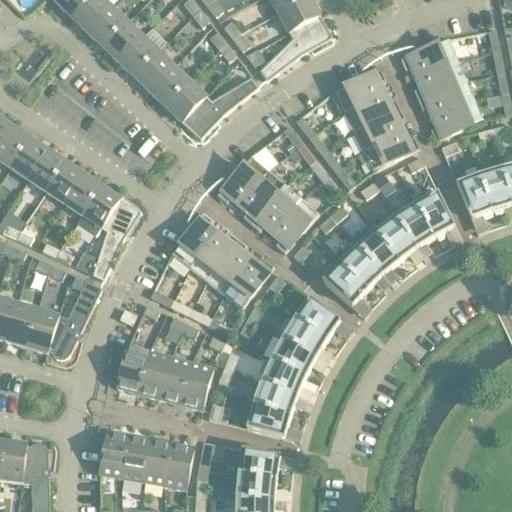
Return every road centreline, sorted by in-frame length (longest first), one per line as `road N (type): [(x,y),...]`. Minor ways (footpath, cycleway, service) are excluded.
road 1 (residential): [(353,511),(355,483),(340,453),(370,382),(435,309),(472,287),(511,291)]
road 2 (residential): [(200,168),(55,30),(37,27),(0,41)]
road 3 (residential): [(165,211),(0,99)]
road 4 (residential): [(200,168),(233,134),(355,48)]
road 5 (residential): [(82,387),(97,339),(165,211)]
